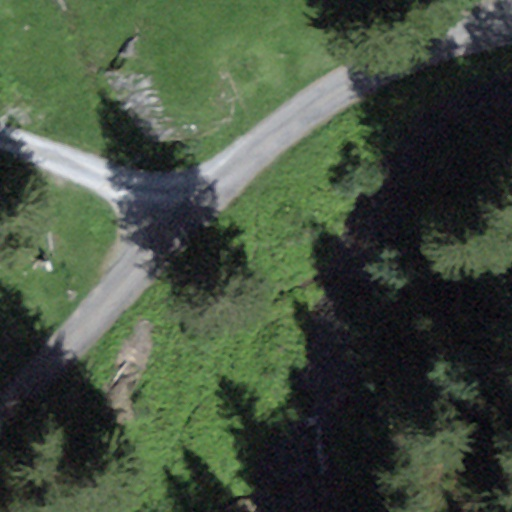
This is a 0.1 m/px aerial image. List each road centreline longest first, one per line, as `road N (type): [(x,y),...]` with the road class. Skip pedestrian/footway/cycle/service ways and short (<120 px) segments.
road 1 (unclassified): [(511,22),(422,42),(293,113),(0,413)]
road 2 (track): [(193,211),(0,142)]
